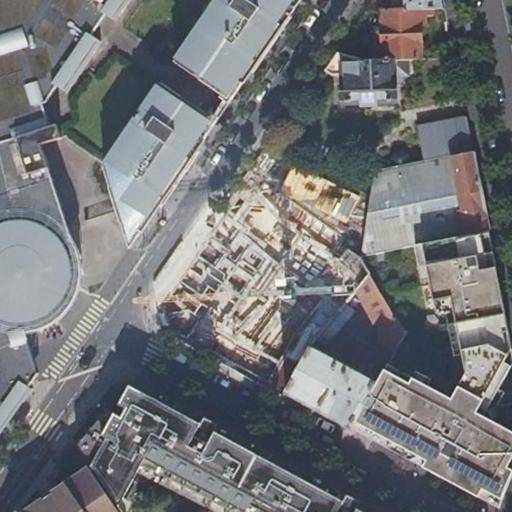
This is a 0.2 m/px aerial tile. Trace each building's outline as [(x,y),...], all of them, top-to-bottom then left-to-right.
[(0,0),(0,448),(47,396),(99,322),(313,24),(322,0),(0,0)] [(421,56),(418,6),(387,7),(385,42),(380,41),(380,56),(405,56),(421,56)] [(406,69),(405,56),(380,56),(361,56),(336,54),(326,69),(329,76),(340,75),(342,102),(393,99),(392,71),(406,69)] [(417,125),(425,162),(473,152),(466,115),(417,125)] [(393,155),(396,167),(411,165),(407,149),(395,152),(393,155)] [(375,172),(359,257),(360,259),(423,244),(488,230),(480,187),(473,152),(425,162),(411,165),(396,167),(375,172)] [(283,180),(272,195),(308,221),(325,196),(294,172),(286,182),(283,180)] [(308,221),(272,195),(246,233),(283,258),(308,221)] [(380,380),(357,422),(427,461),(424,466),(479,496),(484,488),(502,498),(511,475),(511,468),(508,467),(511,460),(511,430),(478,412),(485,397),(510,354),(505,333),(508,333),(492,252),(487,252),(483,234),(489,233),(488,230),(423,244),(427,264),(426,265),(433,301),(450,297),(466,373),(452,398),(413,376),(410,382),(386,369),(380,380)] [(360,259),(359,257),(348,250),(317,295),(343,312),(350,303),(358,290),(368,276),(360,259)] [(228,329),(231,331),(234,333),(236,333),(243,332),(249,324),(251,326),(269,299),(227,270),(181,335),(197,343),(211,322),(220,327),(215,334),(222,338),(228,329)] [(317,295),(286,276),(250,342),(301,370),(319,347),(323,343),(325,339),(343,312),(317,295)] [(381,296),(368,276),(358,290),(379,322),(383,321),(386,333),(396,351),(405,334),(381,296)] [(350,303),(343,312),(325,339),(323,343),(332,348),(358,308),(350,303)] [(237,365),(250,342),(236,333),(234,333),(231,331),(228,329),(222,338),(215,334),(220,327),(211,322),(197,343),(237,365)] [(287,392),(301,370),(250,342),(237,365),(287,392)] [(319,347),(301,370),(287,392),(353,428),(357,422),(380,380),(365,372),(367,366),(362,363),(359,369),(319,347)] [(106,407),(75,443),(115,499),(123,511),(131,511),(147,476),(227,511),(380,511),(132,377),(111,402),(125,406),(119,417),(106,407)] [(119,511),(73,445),(62,456),(77,477),(25,511),(119,511)]
